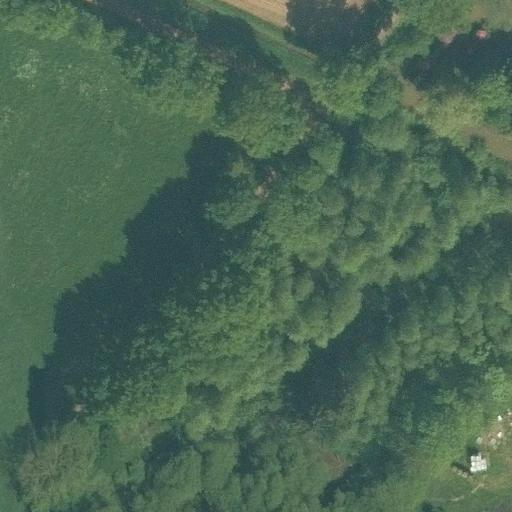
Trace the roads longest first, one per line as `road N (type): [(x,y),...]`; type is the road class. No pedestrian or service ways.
road 1 (residential): [(31,511),(94,351),(325,100)]
road 2 (unclassified): [(106,0),(325,100)]
road 3 (residential): [(325,100),(409,0)]
